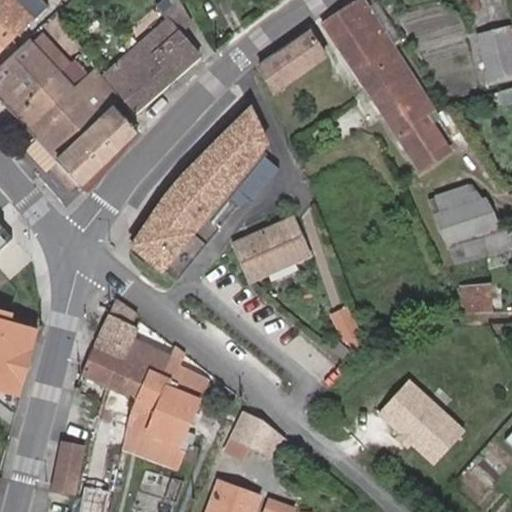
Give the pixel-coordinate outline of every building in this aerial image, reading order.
[(0,0),(0,50),(46,5),(40,0),(0,0)] [(361,46),(343,57),(352,70),(393,45),(368,7),(365,1),(353,3),(350,5),(363,24),(351,31),(361,46)] [(368,7),(393,45),(401,40),(377,1),(368,7)] [(350,5),(321,24),(343,57),(361,46),(351,31),(363,24),(350,5)] [(167,20),(106,73),(137,110),(199,54),(167,20)] [(479,37),(490,84),(511,78),(511,41),(508,28),(479,37)] [(312,31),(259,67),(272,90),(327,56),(312,31)] [(34,44),(60,74),(71,64),(45,34),(34,44)] [(0,67),(0,98),(16,116),(60,74),(34,44),(30,40),(0,67)] [(393,45),(352,70),(419,171),(450,150),(446,145),(463,135),(445,109),(438,114),(393,45)] [(71,64),(60,74),(74,89),(88,76),(74,61),(71,64)] [(60,74),(16,116),(37,138),(67,169),(75,178),(82,186),(135,132),(139,129),(104,92),(91,103),(84,97),(96,85),(88,76),(74,89),(60,74)] [(104,92),(96,85),(84,97),(91,103),(104,92)] [(222,197),(226,192),(260,151),(267,142),(251,108),(183,176),(167,196),(134,244),(178,280),(220,228),(206,217),(211,210),(217,215),(228,201),(222,197)] [(67,169),(37,138),(29,145),(58,177),(74,193),(82,186),(75,178),(67,169)] [(252,201),(280,168),(260,151),(226,192),(242,206),(252,201)] [(483,200),(436,214),(449,248),(496,234),(483,200)] [(293,218),(234,243),(251,280),(309,255),(293,218)] [(0,228),(0,245),(9,238),(0,228)] [(511,229),(496,234),(449,248),(455,264),(511,249),(511,229)] [(462,284),(463,298),(492,297),(491,283),(462,284)] [(492,297),(463,298),(464,312),(493,311),(492,297)] [(0,303),(0,387),(24,393),(38,323),(11,317),(13,307),(0,303)] [(349,304),(333,312),(348,342),(364,335),(349,304)] [(81,372),(109,385),(133,336),(137,329),(110,314),(81,372)] [(133,336),(109,385),(137,399),(151,365),(164,369),(170,356),(133,336)] [(185,351),(176,343),(170,356),(164,369),(151,365),(137,399),(128,420),(151,429),(149,433),(184,446),(210,380),(179,367),(185,351)] [(465,431),(408,381),(379,413),(402,434),(412,442),(436,463),(465,431)] [(275,455),(285,438),(243,412),(233,436),(275,455)] [(412,442),(402,434),(399,438),(408,446),(412,442)] [(63,442),(54,486),(73,489),(83,446),(63,442)] [(220,480),(207,511),(251,511),(258,495),(220,480)] [(86,488),(80,511),(103,511),(107,491),(86,488)] [(270,494),(263,511),(295,511),(299,504),(270,494)]
